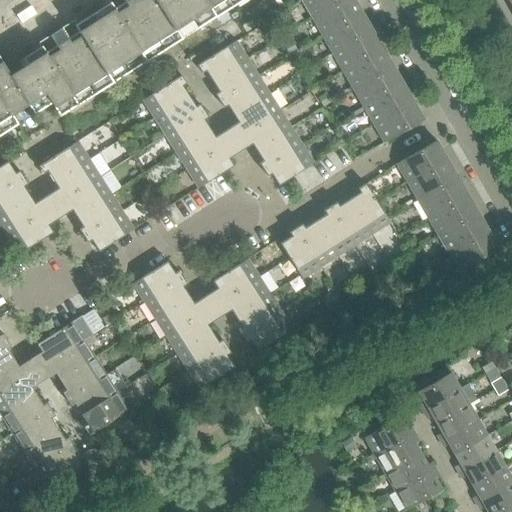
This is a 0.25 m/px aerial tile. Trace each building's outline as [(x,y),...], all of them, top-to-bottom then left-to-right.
[(200,28),(181,0),(107,0),(110,3),(92,15),(106,38),(129,73),(148,61),(200,28)] [(243,0),(181,0),(200,28),(243,0)] [(301,0),(312,19),(343,0),(301,0)] [(322,36),(362,13),(354,0),(343,0),(312,19),(322,36)] [(332,54),(372,31),(362,13),(322,36),(332,54)] [(129,73),(106,38),(92,15),(64,32),(61,28),(38,43),(41,47),(23,58),(25,62),(17,67),(9,72),(30,104),(38,99),(46,94),(60,117),(129,73)] [(343,71),(382,48),(372,31),(332,54),(343,71)] [(212,81),(247,59),(235,41),(197,66),(201,73),(205,71),(212,81)] [(298,51),(292,41),(284,45),(290,55),(298,51)] [(353,89),(392,66),(382,48),(343,71),(353,89)] [(30,104),(9,72),(0,57),(0,136),(18,125),(12,115),(30,104)] [(219,101),(258,77),(247,59),(212,81),(219,92),(215,94),(219,101)] [(363,107),(403,84),(392,66),(353,89),(363,107)] [(154,118),(189,96),(182,86),(186,83),(181,76),(142,100),(154,118)] [(234,116),(269,94),(258,77),(219,101),(223,108),(227,105),(234,116)] [(373,124),(413,102),(403,84),(363,107),(373,124)] [(241,136),(280,112),(269,94),(234,116),(238,122),(226,130),(233,140),(241,136)] [(165,135),(203,111),(199,104),(196,107),(189,96),(154,118),(165,135)] [(384,143),(424,120),(413,102),(373,124),(384,143)] [(176,153),(211,131),(204,120),(208,118),(203,111),(165,135),(176,153)] [(256,150),(291,129),(280,112),(241,136),(233,140),(240,151),(252,144),(256,150)] [(263,170),(302,146),(291,129),(256,150),(263,161),(259,163),(263,170)] [(187,171),(226,145),(233,140),(226,130),(215,137),(211,131),(176,153),(187,171)] [(198,188),(233,166),(228,159),(240,151),(233,140),(226,145),(187,171),(198,188)] [(407,182),(447,159),(436,141),(396,164),(407,182)] [(54,182),(89,160),(77,142),(38,166),(43,174),(47,171),(54,182)] [(278,186),(313,164),(302,146),(263,170),(267,176),(271,174),(278,186)] [(417,200),(457,177),(447,159),(407,182),(417,200)] [(53,207),(99,177),(89,160),(54,182),(58,188),(46,196),(53,207)] [(0,192),(23,177),(19,171),(15,173),(8,162),(0,166),(0,192)] [(0,216),(30,197),(23,186),(27,184),(23,177),(0,192),(0,216)] [(76,216),(111,195),(99,177),(53,207),(60,217),(72,210),(76,216)] [(427,217),(467,195),(457,177),(417,200),(427,217)] [(390,223),(375,200),(365,184),(358,189),(360,193),(350,199),(372,234),(390,223)] [(83,237),(122,212),(111,195),(76,216),(83,227),(79,230),(83,237)] [(438,235),(477,212),(467,195),(427,217),(438,235)] [(0,226),(7,236),(45,212),(53,207),(46,196),(34,203),(30,197),(0,216),(0,226)] [(372,234),(350,199),(339,206),(336,202),(330,206),(354,245),(372,234)] [(354,245),(330,206),(323,210),(326,214),(315,221),(337,256),(354,245)] [(53,232),(48,225),(60,217),(53,207),(45,212),(7,236),(18,254),(53,232)] [(98,252),(133,230),(122,212),(83,237),(87,243),(91,240),(98,252)] [(448,253),(487,230),(477,212),(438,235),(448,253)] [(337,256),(315,221),(304,228),(302,224),(295,228),(320,267),(337,256)] [(320,267),(295,228),(289,232),(291,236),(280,244),(301,278),(320,267)] [(459,271),(498,249),(487,230),(448,253),(459,271)] [(410,253),(402,242),(394,247),(402,259),(410,253)] [(289,259),(285,253),(277,258),(281,264),(289,259)] [(212,307),(258,277),(247,259),(212,281),(217,289),(205,296),(212,307)] [(144,303),(183,278),(179,272),(175,274),(167,262),(132,284),(144,303)] [(235,317),(269,295),(258,277),(212,307),(219,318),(231,310),(235,317)] [(155,319),(190,298),(183,287),(187,285),(183,278),(144,303),(155,319)] [(327,308),(340,299),(334,291),(325,297),(323,302),(327,308)] [(242,336),(280,312),(269,295),(235,317),(241,327),(238,330),(242,336)] [(205,312),(212,307),(205,296),(194,303),(190,298),(155,319),(166,336),(205,312)] [(212,332),(207,325),(219,318),(212,307),(205,312),(166,336),(177,354),(212,332)] [(257,352),(292,330),(280,312),(242,336),(246,343),(250,340),(257,352)] [(113,321),(109,315),(100,320),(104,327),(113,321)] [(83,341),(83,340),(93,334),(81,316),(37,344),(42,352),(29,359),(36,370),(83,341)] [(188,371),(226,346),(222,340),(218,342),(212,332),(177,354),(188,371)] [(0,369),(14,360),(7,349),(11,347),(7,340),(0,345),(0,369)] [(60,380),(94,358),(83,341),(36,370),(43,381),(55,373),(60,380)] [(199,389),(234,367),(227,355),(230,353),(226,346),(188,371),(199,389)] [(507,361),(503,355),(494,360),(498,366),(507,361)] [(66,399),(105,375),(94,358),(60,380),(66,390),(62,393),(66,399)] [(0,393),(29,375),(36,370),(29,359),(18,366),(14,360),(0,369),(0,393)] [(511,368),(507,361),(498,366),(502,373),(511,368)] [(494,369),(491,362),(481,368),(485,374),(494,369)] [(0,417),(36,395),(32,388),(43,381),(36,370),(29,375),(0,393),(0,417)] [(422,410),(459,389),(449,372),(418,391),(424,402),(418,405),(422,410)] [(81,414),(116,392),(105,375),(66,399),(71,406),(74,403),(81,414)] [(503,384),(500,378),(491,383),(495,389),(503,384)] [(507,390),(503,384),(495,389),(498,395),(507,390)] [(436,423),(468,405),(459,389),(422,410),(425,416),(431,413),(436,423)] [(102,426),(127,410),(116,392),(81,414),(88,425),(84,427),(89,435),(102,426)] [(12,434),(51,409),(47,403),(43,405),(36,395),(0,417),(0,418),(2,417),(12,434)] [(440,442),(477,420),(468,405),(436,423),(442,433),(437,436),(440,442)] [(23,451),(58,429),(51,418),(55,416),(51,409),(12,434),(23,451)] [(374,456),(414,433),(410,427),(406,429),(399,417),(364,438),(374,456)] [(454,454),(486,436),(477,420),(440,442),(443,448),(449,445),(454,454)] [(35,469),(73,444),(68,437),(65,440),(58,429),(23,451),(35,469)] [(384,474),(420,453),(414,442),(418,440),(414,433),(374,456),(384,474)] [(458,473),(495,451),(486,436),(454,454),(460,464),(455,467),(458,473)] [(46,486),(80,464),(73,453),(77,450),(73,444),(35,469),(46,486)] [(472,485),(504,467),(495,451),(458,473),(461,479),(467,476),(472,485)] [(395,492),(434,469),(430,462),(427,464),(420,453),(384,474),(395,492)] [(476,504),(511,483),(511,480),(504,467),(472,485),(478,495),(472,498),(476,504)] [(405,511),(441,490),(434,478),(438,476),(434,469),(395,492),(405,511)] [(487,511),(497,511),(511,503),(511,483),(476,504),(479,510),(485,507),(487,511)] [(511,511),(511,503),(497,511),(511,511)]
